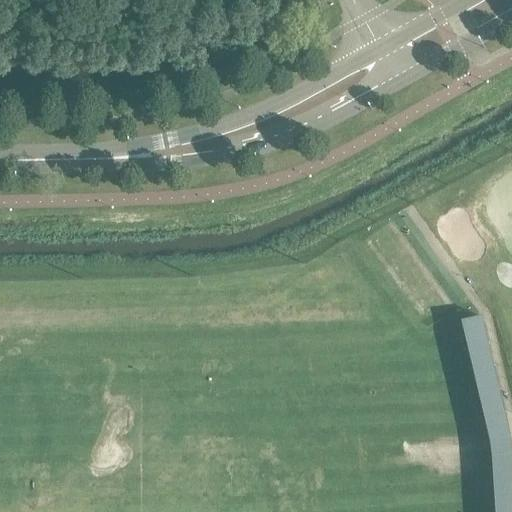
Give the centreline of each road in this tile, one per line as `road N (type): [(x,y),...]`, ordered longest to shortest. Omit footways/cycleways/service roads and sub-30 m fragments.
road 1 (tertiary): [(70,158),(167,164),(218,157),(310,123),(399,74)]
road 2 (tertiary): [(380,46),(231,122),(70,158)]
road 3 (tertiary): [(399,74),(511,19)]
